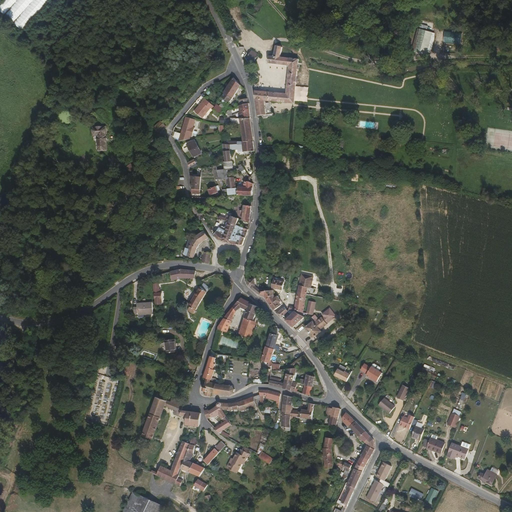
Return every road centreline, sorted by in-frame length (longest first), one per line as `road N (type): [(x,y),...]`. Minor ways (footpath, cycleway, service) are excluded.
road 1 (unclassified): [(383,442),(265,308),(241,293),(237,275)]
road 2 (unclassified): [(244,256),(260,154),(248,78)]
road 3 (unclassified): [(511,508),(383,442)]
road 4 (unclassified): [(120,289),(81,318),(47,326),(0,317)]
road 5 (residential): [(168,139),(189,170),(191,210),(216,245)]
